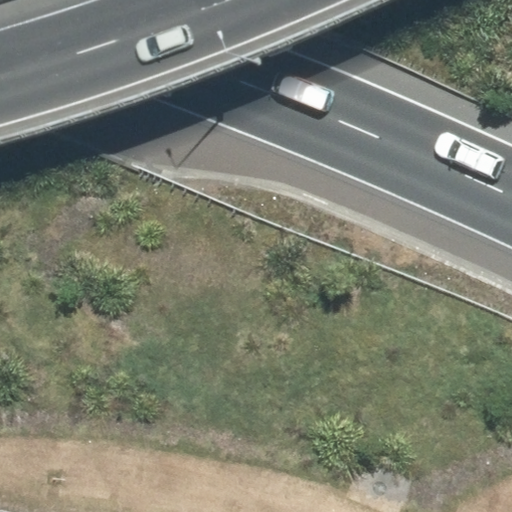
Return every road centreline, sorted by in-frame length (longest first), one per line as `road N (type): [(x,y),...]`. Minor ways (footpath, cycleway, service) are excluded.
road 1 (motorway): [(511,200),(286,94),(18,0)]
road 2 (motorway): [(263,0),(0,88)]
